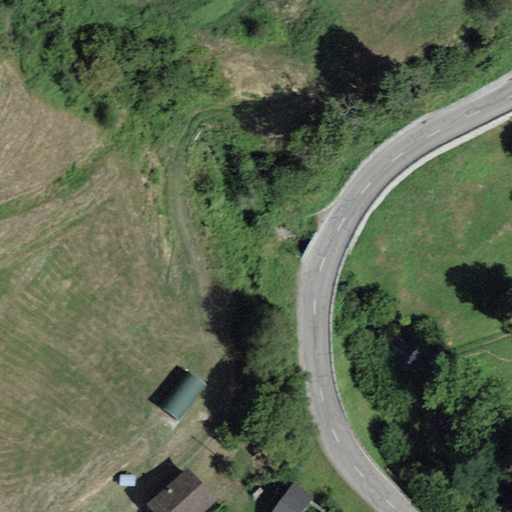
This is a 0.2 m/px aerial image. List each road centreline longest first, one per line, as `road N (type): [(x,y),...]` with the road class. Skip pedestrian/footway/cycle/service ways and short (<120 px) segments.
road 1 (track): [(138,499),(167,456),(221,407),(224,385),(175,214),(178,142),(207,112),(308,112)]
road 2 (tertiary): [(397,511),(354,466),(324,408),(315,357),(318,267),(357,197),(393,162),(511,97)]
road 3 (track): [(502,511),(450,471),(414,387),(425,365),(511,330)]
